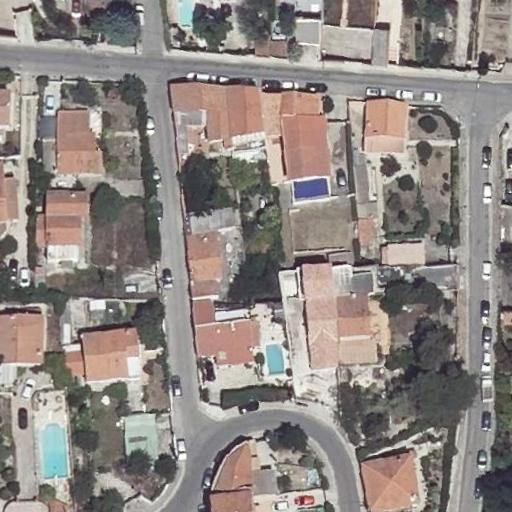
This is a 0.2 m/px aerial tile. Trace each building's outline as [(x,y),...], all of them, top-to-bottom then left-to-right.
[(161,0),(165,34),(176,33),(173,0),(161,0)] [(296,41),(319,42),(320,18),(294,18),(296,41)] [(373,28),(371,63),(386,64),(389,29),(373,28)] [(270,43),(270,55),(285,56),(286,43),(270,43)] [(261,120),(258,95),(170,88),(172,111),(206,114),(207,128),(208,144),(221,143),(223,153),(245,150),(244,148),(243,139),(263,137),(262,132),(261,120)] [(317,99),(258,95),(261,120),(280,120),(282,131),(288,181),(327,178),(321,129),(312,129),(312,120),(316,121),(317,99)] [(405,106),(367,103),(366,136),(403,139),(405,106)] [(206,114),(172,111),(173,126),(182,126),(207,128),(206,114)] [(78,175),(78,195),(98,196),(99,158),(95,157),(95,144),(91,136),(90,136),(90,113),(59,113),(59,138),(44,138),(44,174),(78,175)] [(280,120),(261,120),(262,132),(282,131),(280,120)] [(182,126),(173,126),(176,154),(185,154),(182,126)] [(402,154),(403,139),(366,136),(365,152),(402,154)] [(264,145),(263,137),(243,139),(244,148),(264,145)] [(0,240),(8,240),(7,223),(19,222),(16,181),(2,182),(0,166),(0,240)] [(86,198),(36,197),(35,248),(48,248),(48,262),(77,263),(79,249),(85,249),(86,198)] [(364,205),(355,205),(357,240),(373,238),(370,219),(365,220),(364,205)] [(511,205),(499,205),(499,254),(511,253),(511,205)] [(215,232),(234,230),(232,210),(183,216),(184,236),(215,232)] [(219,281),(215,232),(184,236),(191,300),(217,298),(216,281),(219,281)] [(423,246),(387,246),(388,265),(423,264),(423,246)] [(408,293),(457,292),(458,265),(407,266),(408,293)] [(511,266),(499,266),(498,309),(505,310),(511,309),(511,266)] [(374,296),(372,267),(359,267),(349,268),(335,268),(330,268),(337,366),(346,365),(375,363),(374,344),(368,344),(365,297),(374,296)] [(328,268),(301,269),(304,300),(305,300),(310,361),(325,360),(326,369),(337,369),(337,366),(330,268),(328,268)] [(41,269),(35,269),(35,296),(43,296),(43,275),(42,275),(41,269)] [(71,346),(68,297),(60,297),(67,377),(81,376),(79,346),(71,346)] [(192,305),(197,358),(216,357),(216,352),(251,349),(256,348),(254,324),(214,327),(210,304),(192,305)] [(0,372),(17,372),(26,370),(27,367),(39,367),(41,310),(15,310),(15,318),(0,318),(0,372)] [(132,333),(121,334),(127,379),(138,378),(135,358),(141,358),(138,333),(132,333)] [(127,379),(121,334),(82,338),(87,383),(127,379)] [(252,356),(251,349),(216,352),(216,357),(216,359),(252,356)] [(325,360),(310,361),(310,370),(326,369),(325,360)] [(326,404),(340,403),(338,383),(338,377),(324,378),(326,404)] [(340,403),(340,412),(349,411),(347,383),(338,383),(340,403)] [(173,427),(172,412),(123,417),(124,432),(173,427)] [(249,475),(245,443),(238,447),(227,456),(218,468),(213,482),(211,497),(247,493),(247,500),(275,497),(273,472),(249,475)] [(385,465),(362,469),(369,511),(371,511),(415,505),(407,461),(415,459),(413,451),(384,456),(385,465)] [(211,505),(247,500),(247,493),(211,497),(211,505)] [(211,505),(211,511),(248,511),(247,500),(211,505)]
